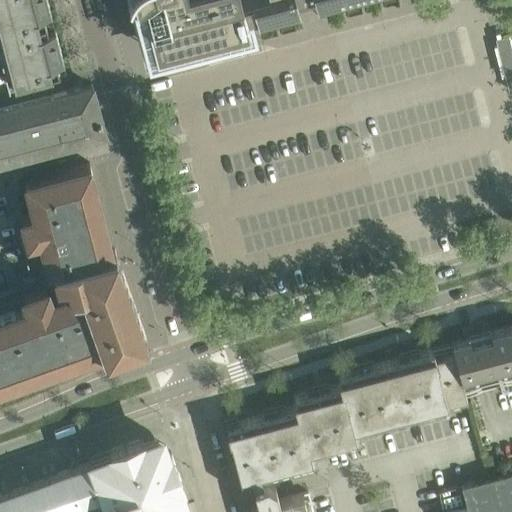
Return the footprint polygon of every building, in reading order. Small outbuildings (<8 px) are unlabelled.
[(0,0),(0,1),(20,80),(58,70),(58,69),(57,69),(55,62),(63,60),(54,27),(47,29),(43,13),(50,11),(47,0),(0,0)] [(134,0),(136,6),(135,9),(134,12),(134,13),(134,16),(134,19),(134,20),(134,23),(135,26),(136,30),(137,33),(139,35),(142,39),(144,41),(146,43),(148,50),(154,48),(157,49),(160,50),(163,50),(166,50),(170,50),(173,50),(176,49),(178,48),(181,47),(185,45),(187,43),(189,41),(190,40),(192,38),(205,35),(204,38),(202,41),(203,42),(205,38),(207,34),(247,24),(246,19),(257,16),(258,21),(298,10),(296,3),(306,0),(315,0),(317,5),(335,0),(134,0)] [(511,29),(509,17),(494,20),(506,77),(511,75),(511,29)] [(0,161),(68,144),(105,134),(91,82),(90,82),(91,85),(0,107),(0,161)] [(33,213),(14,217),(31,281),(0,292),(0,384),(103,347),(105,352),(146,337),(121,269),(120,270),(116,272),(109,253),(113,251),(113,252),(115,251),(114,248),(112,249),(89,161),(23,178),(33,213)] [(443,511),(511,511),(511,324),(451,340),(452,343),(464,389),(511,376),(511,470),(438,490),(443,511)] [(307,511),(302,491),(278,498),(274,482),(273,481),(277,474),(279,476),(286,463),(289,462),(295,468),(305,458),(311,456),(309,447),(355,434),(353,425),(466,395),(464,389),(452,343),(419,351),(419,349),(396,355),(397,357),(373,364),(372,361),(350,367),(350,370),(337,373),(340,383),(328,386),(328,383),(305,389),(306,392),(293,395),(295,405),(284,408),(284,405),(261,411),(262,414),(238,420),(238,418),(225,421),(240,475),(250,473),(258,503),(262,511),(307,511)] [(0,511),(186,511),(185,505),(188,504),(181,484),(182,483),(170,450),(169,451),(166,444),(166,442),(165,441),(164,440),(163,439),(162,438),(160,437),(159,437),(158,436),(156,436),(155,435),(154,435),(153,435),(151,435),(150,435),(149,435),(148,436),(142,438),(141,437),(108,449),(108,450),(88,457),(89,460),(71,467),(70,467),(49,475),(0,492),(0,511)]
